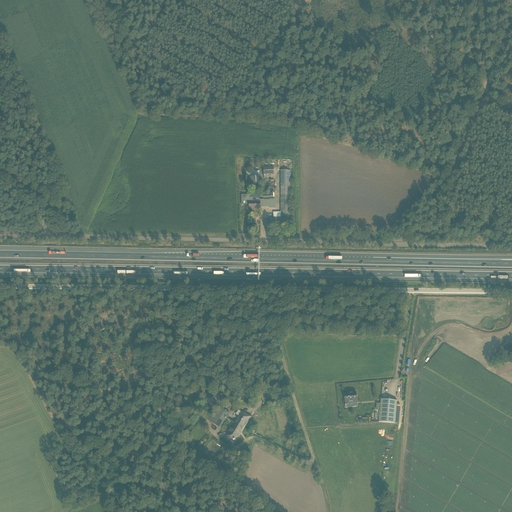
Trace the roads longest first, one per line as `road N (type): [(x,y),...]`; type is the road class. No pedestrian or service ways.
road 1 (unclassified): [(0,282),(511,290)]
road 2 (motorway): [(0,268),(511,275)]
road 3 (motorway): [(480,263),(0,254)]
road 4 (unclassified): [(511,242),(44,235)]
road 5 (track): [(511,30),(481,92),(391,0)]
road 6 (track): [(399,241),(453,172),(481,92)]
road 7 (track): [(274,287),(284,366),(305,433)]
